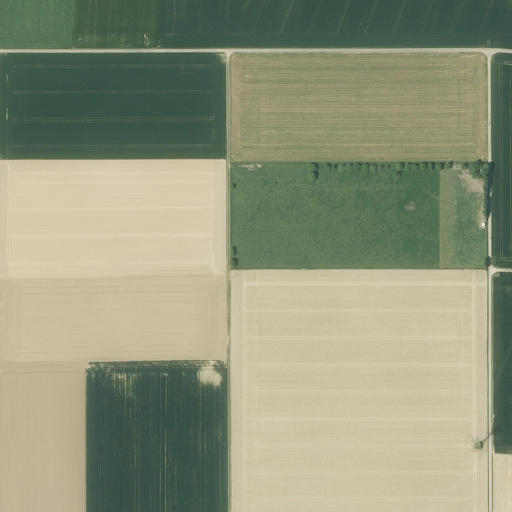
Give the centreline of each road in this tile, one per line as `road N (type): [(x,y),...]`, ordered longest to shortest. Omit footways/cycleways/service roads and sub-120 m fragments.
road 1 (track): [(489,50),(0,50)]
road 2 (track): [(228,49),(229,511)]
road 3 (track): [(490,511),(489,50)]
